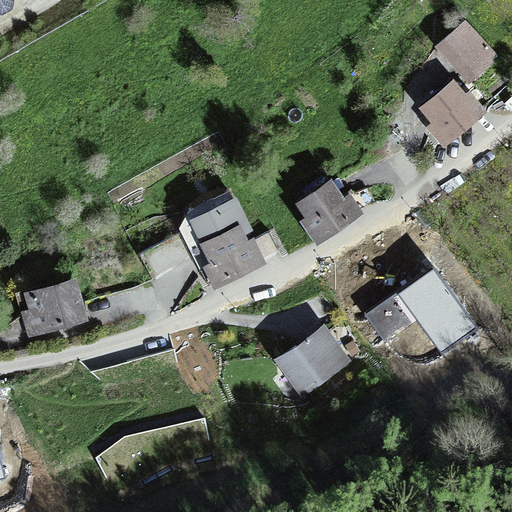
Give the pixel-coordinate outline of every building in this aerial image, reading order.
[(0,0),(0,11),(13,5),(30,10),(33,0),(0,0)] [(498,59),(464,21),(433,48),(467,86),(498,59)] [(459,95),(447,79),(410,106),(440,146),(483,114),(465,91),(459,95)] [(339,195),(330,179),(296,198),(304,214),(298,218),(313,245),(361,219),(346,191),(339,195)] [(235,197),(192,214),(207,251),(200,254),(212,283),(276,258),(265,231),(251,237),(235,197)] [(475,326),(435,269),(369,315),(385,339),(419,315),(443,349),(475,326)] [(78,277),(21,292),(26,310),(17,313),(23,338),(86,322),(79,297),(83,296),(78,277)] [(321,325),(264,357),(284,393),(342,361),(321,325)] [(189,395),(176,349),(94,371),(123,413),(189,395)]
